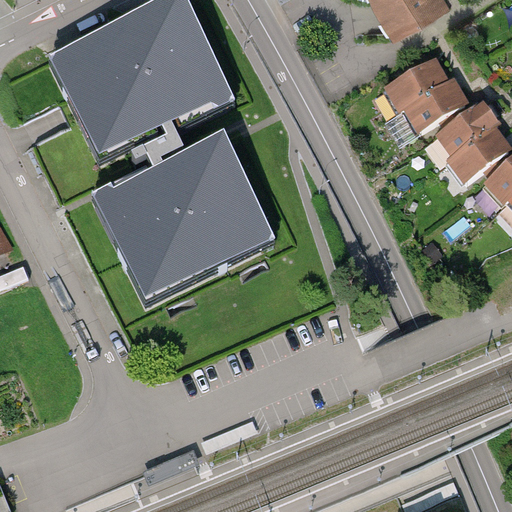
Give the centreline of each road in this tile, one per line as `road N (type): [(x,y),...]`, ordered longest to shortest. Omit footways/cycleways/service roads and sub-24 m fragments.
road 1 (tertiary): [(249,0),(418,327),(498,511)]
road 2 (residential): [(0,149),(135,412),(0,465)]
